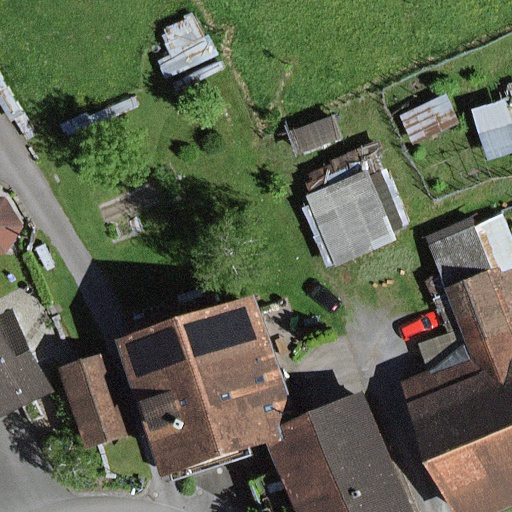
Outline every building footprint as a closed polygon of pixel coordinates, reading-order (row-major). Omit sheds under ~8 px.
[(6,66),(0,69),(0,102),(11,124),(20,119),(41,158),(52,152),(6,66)] [(446,95),(400,117),(414,146),(460,124),(446,95)] [(508,99),(472,110),(488,163),(511,155),(511,104),(510,105),(508,99)] [(335,117),(295,131),(304,157),(344,143),(335,117)] [(367,171),(306,198),(337,268),(399,241),(395,231),(408,225),(384,172),(371,178),(367,171)] [(8,198),(0,197),(0,255),(8,256),(24,227),(8,198)] [(511,227),(505,212),(476,224),(473,217),(425,238),(440,274),(425,280),(448,335),(421,346),(432,372),(402,384),(456,511),(502,511),(511,508),(511,227)] [(254,299),(123,344),(170,482),(275,447),(301,437),(295,423),(254,299)] [(0,315),(0,421),(57,393),(14,309),(0,315)] [(138,435),(111,353),(60,369),(87,452),(138,435)] [(412,511),(367,395),(295,423),(301,437),(275,447),(300,511),(412,511)]
